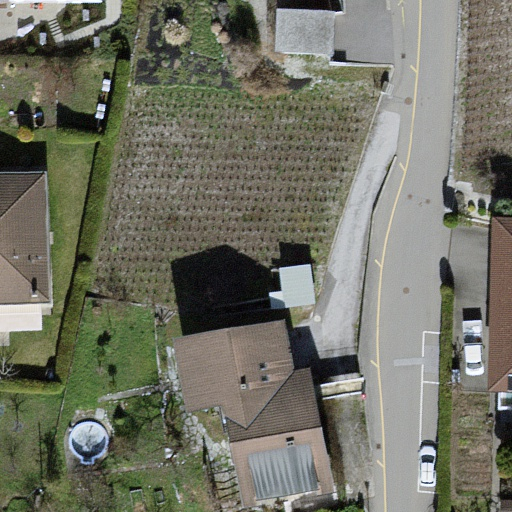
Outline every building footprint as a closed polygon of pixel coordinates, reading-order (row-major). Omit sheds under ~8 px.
[(0,331),(41,330),(35,180),(0,181),(0,331)] [(511,230),(506,231),(500,420),(511,420),(511,230)] [(313,303),(309,267),(284,271),(286,295),(288,306),(313,303)] [(286,385),(277,334),(188,351),(198,405),(206,404),(213,436),(240,431),(253,498),(324,484),(305,389),(304,382),(286,385)] [(179,402),(152,408),(158,448),(183,440),(179,402)]
